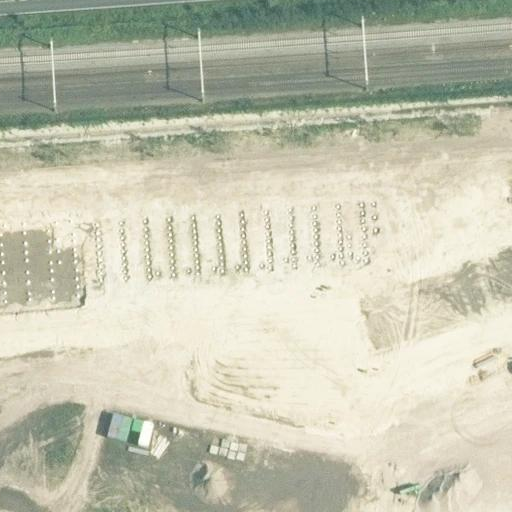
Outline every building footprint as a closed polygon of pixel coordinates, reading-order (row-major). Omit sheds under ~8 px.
[(24,233),(0,234),(0,303),(80,298),(79,284),(158,279),(158,275),(171,274),(171,278),(174,277),(174,274),(187,273),(187,276),(199,276),(199,272),(212,271),(212,275),(223,274),(223,270),(236,269),(236,273),(247,272),(247,269),(260,268),(260,271),(271,270),(271,263),(284,262),(284,269),(295,268),(295,261),(308,260),(308,267),(319,267),(319,260),(332,259),(332,266),(343,265),(342,258),(356,257),(356,264),(367,263),(365,233),(376,232),(374,205),(361,206),(361,213),(74,234),(73,221),(23,225),(24,233)] [(410,283),(359,302),(377,354),(511,305),(511,246),(497,252),(500,258),(413,290),(410,283)] [(41,358),(31,397),(50,401),(59,362),(41,358)] [(19,361),(17,369),(29,372),(31,364),(19,361)] [(59,362),(50,401),(67,405),(77,367),(59,362)] [(77,367),(67,405),(85,410),(94,371),(77,367)] [(94,371),(85,410),(102,414),(112,375),(94,371)] [(112,375),(102,414),(120,418),(129,379),(112,375)] [(129,379),(120,418),(137,423),(147,384),(129,379)] [(14,380),(12,387),(24,390),(26,382),(14,380)] [(147,384),(137,423),(157,427),(166,389),(147,384)] [(12,387),(11,395),(22,398),(24,390),(12,387)] [(4,421),(2,429),(14,432),(16,424),(4,421)] [(36,425),(33,437),(41,438),(43,427),(36,425)] [(53,429),(50,441),(58,443),(61,431),(53,429)] [(61,431),(58,443),(66,445),(69,433),(61,431)] [(88,438),(85,449),(93,451),(96,440),(88,438)] [(96,440),(93,451),(101,453),(104,442),(96,440)] [(123,446),(120,458),(128,460),(131,448),(123,446)] [(131,448),(128,460),(136,462),(139,450),(131,448)] [(103,463),(98,484),(136,494),(142,472),(103,463)] [(67,465),(65,476),(72,478),(75,466),(67,465)] [(65,476),(62,488),(69,490),(72,478),(65,476)] [(98,484),(92,505),(119,511),(131,511),(136,494),(98,484)]
